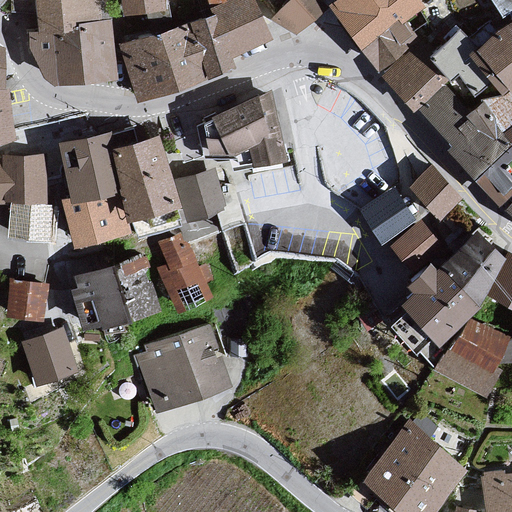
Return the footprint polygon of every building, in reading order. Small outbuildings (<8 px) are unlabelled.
[(107,0),(34,0),(35,28),(25,28),(25,41),(42,74),(52,80),(115,74),(111,38),(107,0)] [(161,0),(121,0),(123,10),(162,6),(161,0)] [(269,39),(251,0),(241,0),(214,9),(217,17),(190,26),(207,78),(233,67),(228,55),(269,39)] [(316,0),(294,0),(277,17),(297,31),(324,10),(316,0)] [(416,5),(412,0),(336,0),(332,4),(364,47),(388,18),(393,23),(416,5)] [(511,0),(493,0),(502,13),(511,6),(511,0)] [(411,46),(393,23),(388,18),(364,47),(380,71),(411,46)] [(190,26),(124,47),(139,97),(207,78),(190,26)] [(511,27),(482,51),(477,54),(497,76),(509,91),(511,89),(511,27)] [(460,74),(477,93),(497,76),(477,54),(482,51),(460,29),(452,36),(429,57),(448,79),(450,82),(460,74)] [(413,109),(443,84),(448,79),(429,57),(420,47),(402,62),(385,77),(413,109)] [(511,93),(483,100),(476,106),(449,84),(423,109),(450,139),(455,144),(449,150),(475,179),(501,204),(511,191),(511,93)] [(261,86),(195,112),(187,129),(192,148),(236,140),(237,160),(276,157),(261,86)] [(7,89),(0,88),(0,136),(10,135),(7,89)] [(110,125),(52,140),(57,195),(66,243),(125,227),(123,217),(117,215),(106,144),(112,141),(110,125)] [(156,131),(112,141),(106,144),(117,215),(168,198),(156,131)] [(2,160),(0,160),(0,199),(8,200),(8,234),(49,234),(49,201),(45,201),(45,153),(2,153),(2,160)] [(422,163),(398,182),(428,219),(455,198),(422,163)] [(214,166),(172,177),(180,219),(223,212),(214,166)] [(386,185),(351,204),(373,242),(408,218),(386,185)] [(386,238),(406,262),(438,235),(418,211),(386,238)] [(172,233),(149,240),(152,254),(149,265),(161,306),(195,294),(172,233)] [(443,341),(478,306),(505,259),(484,242),(477,235),(443,273),(438,268),(433,263),(409,286),(419,296),(408,306),(443,341)] [(511,256),(492,293),(511,304),(511,256)] [(82,289),(75,291),(86,327),(104,322),(105,327),(158,310),(141,258),(79,278),(82,289)] [(47,285),(13,281),(8,316),(42,320),(47,285)] [(505,337),(476,321),(453,351),(440,369),(489,393),(499,371),(492,371),(505,337)] [(210,323),(143,343),(143,350),(133,353),(150,407),(229,383),(210,323)] [(60,327),(20,338),(32,381),(72,369),(60,327)] [(413,422),(360,478),(395,511),(428,511),(466,472),(413,422)] [(511,511),(511,468),(484,471),(487,511),(511,511)] [(451,511),(475,511),(476,506),(453,501),(451,511)]
